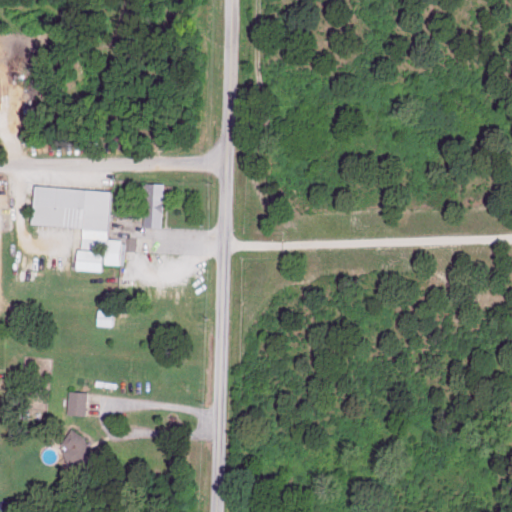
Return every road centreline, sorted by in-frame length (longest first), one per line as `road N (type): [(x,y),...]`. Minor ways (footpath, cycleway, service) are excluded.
road 1 (residential): [(212,511),(229,0)]
road 2 (residential): [(222,241),(511,240)]
road 3 (residential): [(223,163),(0,163)]
